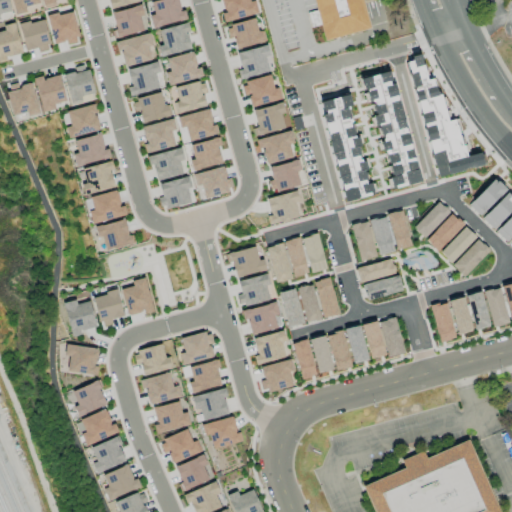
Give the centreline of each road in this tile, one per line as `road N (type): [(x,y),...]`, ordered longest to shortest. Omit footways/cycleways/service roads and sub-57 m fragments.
road 1 (residential): [(200,0),(249,194),(225,212),(165,223),(144,213),(86,0)]
road 2 (residential): [(171,511),(120,385),(116,357),(126,337),(218,314),(253,404),(284,426)]
road 3 (residential): [(287,511),(276,455),(284,426),(312,401),(511,349)]
road 4 (residential): [(509,273),(506,254),(446,192),(267,236)]
road 5 (residential): [(350,61),(300,78),(337,207)]
road 6 (residential): [(396,49),(428,166)]
